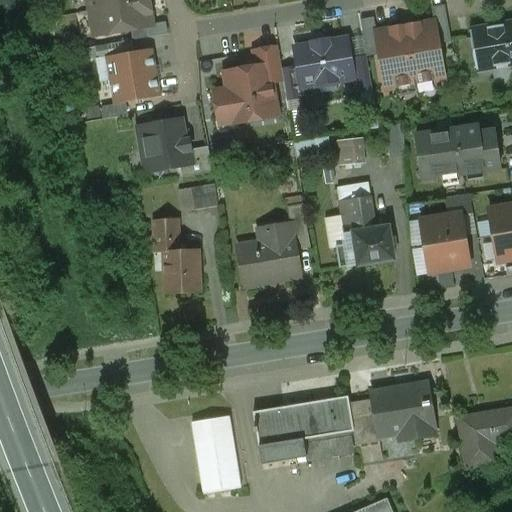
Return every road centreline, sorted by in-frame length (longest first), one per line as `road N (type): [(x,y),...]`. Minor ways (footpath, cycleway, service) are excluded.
road 1 (tertiary): [(0,394),(511,310)]
road 2 (residential): [(350,0),(178,30),(172,0)]
road 3 (primary): [(0,390),(46,511)]
